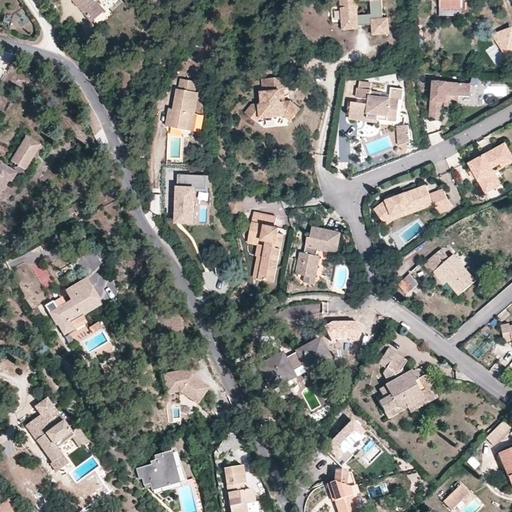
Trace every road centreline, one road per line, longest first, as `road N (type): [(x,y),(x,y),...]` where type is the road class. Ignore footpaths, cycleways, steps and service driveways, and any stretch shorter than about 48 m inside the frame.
road 1 (residential): [(289,511),(181,271),(125,194),(84,85),(55,58),(0,42)]
road 2 (residential): [(511,114),(349,192),(382,301)]
